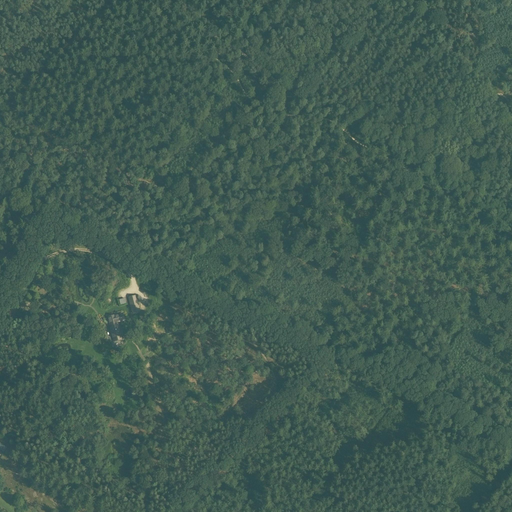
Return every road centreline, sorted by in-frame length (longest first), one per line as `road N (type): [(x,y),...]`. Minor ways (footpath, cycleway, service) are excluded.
road 1 (track): [(511,450),(127,247)]
road 2 (track): [(432,169),(333,364),(185,511)]
road 3 (track): [(432,169),(322,95),(296,93),(166,0)]
road 4 (track): [(121,302),(132,282),(122,267),(86,250),(61,251),(37,265),(0,338)]
road 5 (unknown): [(217,140),(127,247)]
road 6 (unknown): [(324,75),(438,155)]
road 7 (unknown): [(511,105),(497,90),(446,138),(432,169)]
